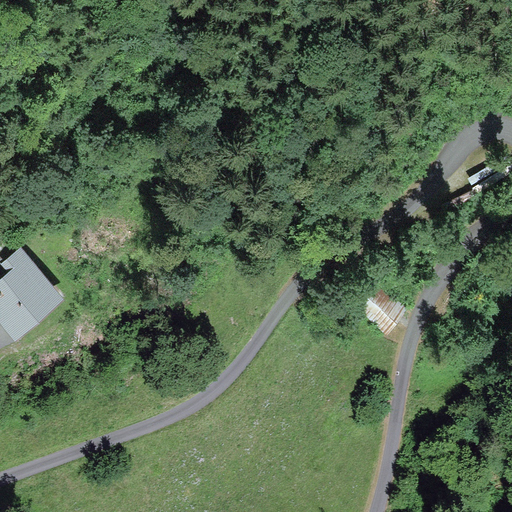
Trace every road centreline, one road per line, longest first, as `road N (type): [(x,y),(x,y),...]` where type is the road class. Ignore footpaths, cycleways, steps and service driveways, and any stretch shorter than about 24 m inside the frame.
road 1 (unclassified): [(0,476),(188,412),(232,377),(306,271),(413,202),(473,132),(511,129)]
road 2 (unclassified): [(511,207),(449,265),(422,308),(378,511)]
